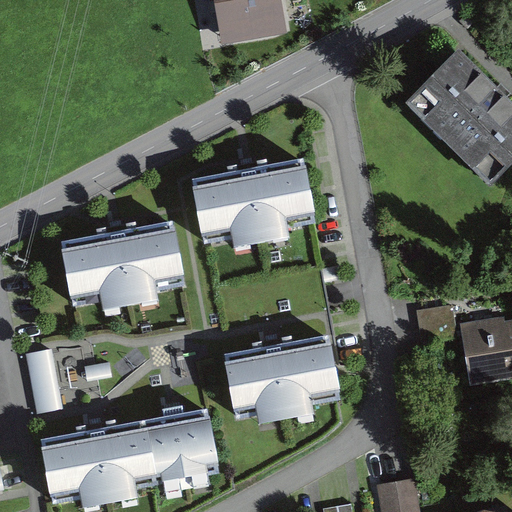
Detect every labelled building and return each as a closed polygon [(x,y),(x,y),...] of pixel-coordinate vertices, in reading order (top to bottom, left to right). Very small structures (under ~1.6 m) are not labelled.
[(220,0),(219,0),(226,36),(281,26),(276,0),(220,0)] [(511,156),(511,105),(458,52),(412,97),(491,177),(511,156)] [(300,160),(196,179),(207,240),(311,221),(300,160)] [(170,223),(63,244),(75,304),(103,298),(105,306),(155,296),(154,288),(182,283),(170,223)] [(511,319),(465,327),(473,377),(511,370),(511,319)] [(326,338),(229,355),(240,414),(336,397),(326,338)] [(215,470),(205,410),(125,424),(135,484),(215,470)] [(135,484),(125,424),(45,438),(56,499),(135,484)] [(416,511),(411,482),(382,487),(385,511),(416,511)]
